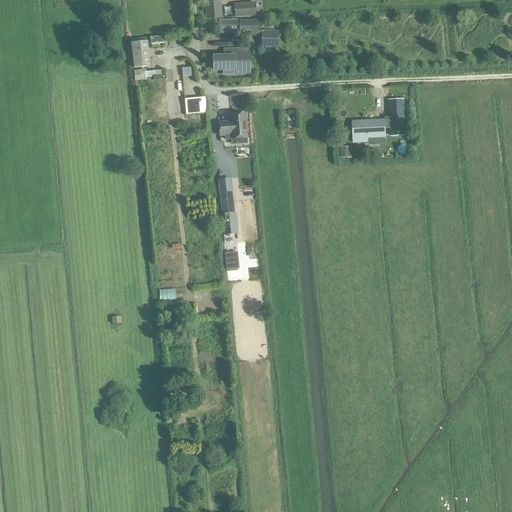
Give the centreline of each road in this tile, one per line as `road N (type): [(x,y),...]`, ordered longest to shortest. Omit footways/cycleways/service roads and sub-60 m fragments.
road 1 (track): [(511,76),(245,89)]
road 2 (unclassified): [(245,89),(209,88),(202,79),(193,0)]
